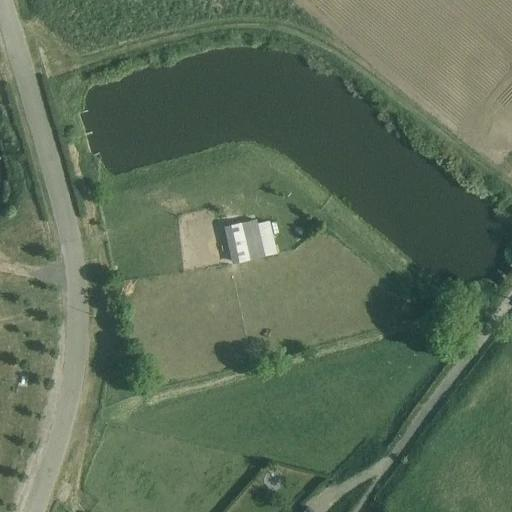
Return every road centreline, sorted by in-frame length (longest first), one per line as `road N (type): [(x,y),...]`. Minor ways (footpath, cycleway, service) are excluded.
road 1 (tertiary): [(35,511),(74,382),(80,311),(71,247),(4,0)]
road 2 (unclassified): [(363,500),(511,303)]
road 3 (track): [(71,247),(176,203),(223,196),(260,200),(298,222)]
